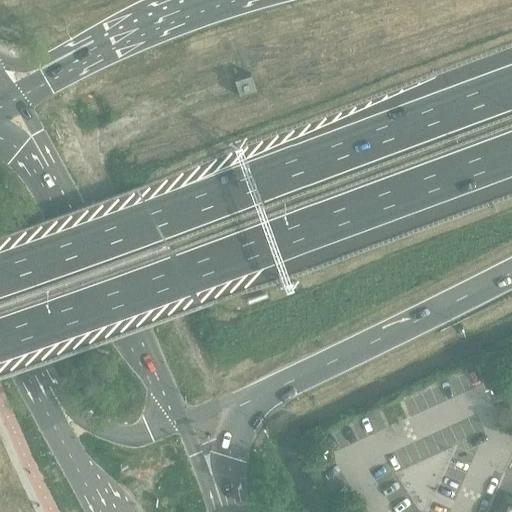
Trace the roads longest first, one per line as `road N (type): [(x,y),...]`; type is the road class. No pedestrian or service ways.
road 1 (motorway): [(511,89),(0,275)]
road 2 (motorway): [(0,339),(511,155)]
road 3 (secondary): [(182,422),(10,103)]
road 4 (motorway): [(273,388),(511,273)]
road 5 (motorway): [(37,400),(128,437),(182,422)]
road 6 (motorway): [(221,505),(238,429),(273,388)]
road 7 (secondary): [(37,400),(99,511)]
road 8 (motorway): [(210,0),(96,48)]
